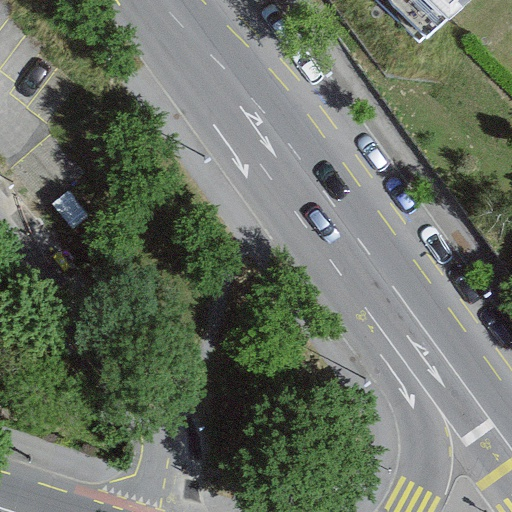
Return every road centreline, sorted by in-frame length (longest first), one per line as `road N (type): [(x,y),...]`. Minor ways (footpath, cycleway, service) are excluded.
road 1 (secondary): [(465,411),(170,0)]
road 2 (residential): [(0,222),(168,425),(161,511)]
